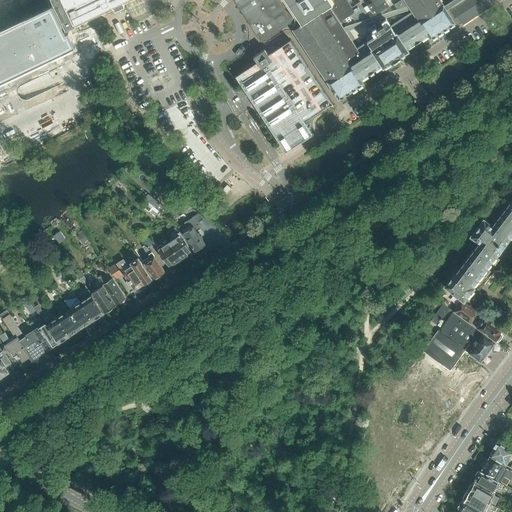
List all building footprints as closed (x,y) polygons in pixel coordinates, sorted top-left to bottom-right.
[(0,0),(0,74),(50,51),(64,44),(59,33),(114,8),(115,11),(125,7),(123,3),(129,0),(240,0),(242,2),(241,3),(247,12),(246,12),(252,21),(251,22),(256,30),(256,31),(262,41),(270,36),(269,36),(289,23),(292,28),(300,22),(302,24),(293,30),(339,99),(363,83),(361,79),(382,65),(383,68),(391,62),(392,63),(401,57),(401,56),(409,51),(407,49),(428,35),(431,39),(455,23),(455,22),(459,20),(461,23),(463,25),(495,3),(494,1),(493,0),(400,0),(394,5),(397,9),(393,11),(386,0),(361,0),(359,1),(359,2),(352,7),(350,8),(352,11),(350,13),(340,0),(45,0),(46,0),(44,1),(43,0),(0,0)] [(338,98),(297,36),(269,54),(266,49),(254,57),(258,62),(236,76),(256,107),(286,152),(314,134),(304,120),(338,98)] [(228,173),(199,125),(167,144),(177,161),(184,157),(195,174),(201,171),(211,188),(215,186),(222,199),(242,187),(232,170),(228,173)] [(158,201),(152,197),(144,207),(149,212),(158,201)] [(149,212),(155,216),(163,205),(158,201),(149,212)] [(511,205),(495,228),(484,219),(471,236),(482,245),(459,275),(455,272),(444,287),(460,298),(468,304),(475,295),(474,294),(475,293),(473,291),(475,289),(473,287),(496,256),(496,257),(501,251),(505,246),(509,240),(509,239),(511,235),(511,205)] [(200,248),(201,249),(205,246),(205,245),(206,244),(193,225),(196,222),(191,218),(188,222),(190,228),(183,233),(195,252),(200,248)] [(169,242),(181,261),(188,256),(186,254),(190,251),(187,247),(188,246),(184,239),(183,240),(178,233),(174,236),(175,238),(169,242)] [(181,261),(169,242),(163,246),(161,244),(157,247),(162,254),(161,255),(165,261),(166,260),(169,265),(173,262),(175,265),(181,261)] [(143,261),(154,278),(165,272),(152,251),(146,247),(144,248),(147,253),(149,254),(149,256),(149,257),(143,261)] [(120,261),(109,269),(116,279),(124,274),(135,290),(143,284),(146,285),(150,283),(150,280),(152,279),(138,258),(130,262),(131,263),(124,267),(120,261)] [(116,305),(119,302),(122,303),(125,301),(125,299),(126,298),(112,277),(107,281),(102,274),(97,268),(93,271),(98,277),(103,285),(116,305)] [(89,287),(105,312),(110,309),(111,309),(115,307),(115,305),(116,305),(103,285),(97,289),(96,287),(95,287),(93,284),(89,287)] [(78,297),(93,320),(104,313),(91,293),(92,293),(86,285),(83,288),(85,292),(78,297)] [(67,304),(81,327),(93,320),(78,297),(64,300),(67,304)] [(460,298),(452,310),(477,328),(478,328),(485,333),(495,340),(496,340),(498,339),(500,336),(500,334),(503,329),(494,322),(468,304),(460,298)] [(81,327),(67,304),(61,308),(64,312),(57,317),(69,335),(81,327)] [(440,327),(424,349),(446,366),(458,349),(463,353),(465,350),(480,361),(481,360),(482,360),(483,359),(483,358),(484,358),(484,357),(485,357),(485,356),(485,355),(490,348),(491,347),(492,347),(492,346),(493,345),(493,344),(494,344),(494,343),(494,342),(495,341),(477,328),(452,310),(444,304),(443,304),(431,321),(440,327)] [(1,314),(10,329),(18,340),(20,339),(30,356),(32,354),(37,362),(40,359),(38,356),(38,355),(39,355),(46,351),(33,331),(34,330),(32,327),(23,333),(11,313),(10,314),(7,310),(1,314)] [(33,331),(46,351),(53,346),(58,342),(46,323),(44,324),(40,317),(30,323),(35,330),(34,330),(33,331)] [(46,323),(58,342),(69,335),(57,317),(51,321),(48,317),(44,320),(46,323)] [(23,360),(30,356),(20,339),(18,340),(10,329),(0,335),(10,351),(13,357),(14,356),(16,359),(19,357),(22,361),(22,360),(23,360)] [(0,376),(8,371),(5,368),(11,363),(5,354),(10,351),(0,335),(0,376)] [(506,465),(508,461),(509,461),(509,460),(508,460),(509,458),(510,459),(510,458),(511,454),(511,449),(498,441),(498,442),(496,443),(494,446),(494,448),(490,455),(506,465)] [(482,469),(480,471),(500,483),(509,469),(489,457),(488,459),(486,458),(483,464),(484,465),(483,466),(483,465),(481,469),(482,469)] [(474,481),(494,493),(500,483),(480,471),(480,472),(477,472),(475,475),(476,477),(474,481)] [(471,483),(467,490),(489,502),(494,493),(474,481),(474,483),(471,483)] [(494,511),(497,507),(489,502),(467,490),(462,498),(464,499),(463,500),(484,511),(494,511)] [(484,511),(464,500),(460,501),(457,508),(457,511),(456,511),(484,511)]
